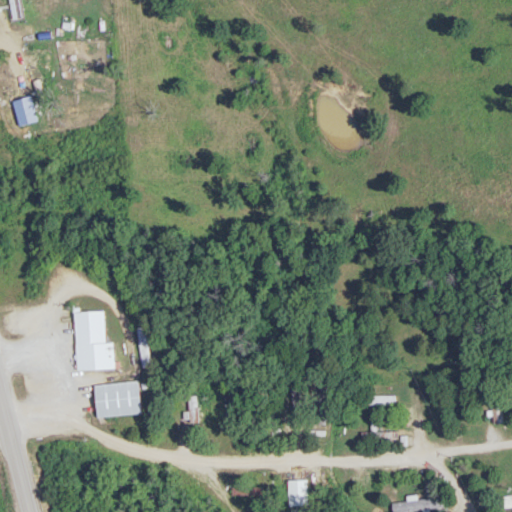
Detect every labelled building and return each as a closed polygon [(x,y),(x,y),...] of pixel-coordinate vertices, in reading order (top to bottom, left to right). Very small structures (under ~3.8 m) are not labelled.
[(80,311),(82,370),(122,369),(121,341),(113,341),(112,310),(80,311)] [(151,414),(149,380),(101,383),(102,417),(151,414)] [(397,396),(380,396),(379,404),(396,405),(397,396)] [(491,424),(502,423),(499,397),(488,398),(491,424)] [(393,511),(395,511),(429,511),(428,498),(408,498),(408,503),(393,503),(393,511)]
